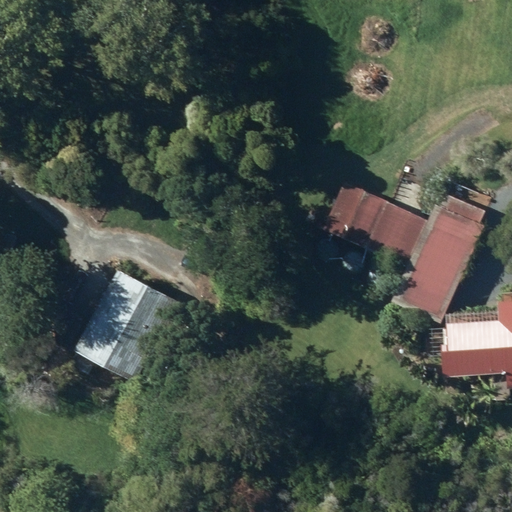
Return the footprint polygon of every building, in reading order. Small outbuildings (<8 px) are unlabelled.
[(349,173),(333,208),(381,229),(425,132),(376,110),(368,127),(305,99),(285,144),(349,173)] [(135,232),(139,224),(79,190),(33,272),(44,278),(39,287),(51,294),(57,285),(95,306),(115,270),(124,275),(141,244),(126,235),(130,228),(135,232)] [(397,293),(464,288),(465,304),(486,302),(485,287),(511,284),(511,234),(499,235),(498,215),(454,218),(455,236),(404,240),(406,261),(394,262),(397,293)] [(183,289),(130,263),(89,347),(141,373),(183,289)] [(507,317),(455,320),(457,371),(511,368),(511,292),(506,293),(507,317)]
